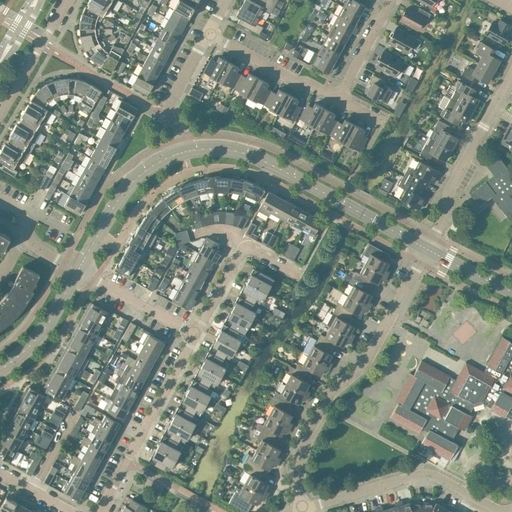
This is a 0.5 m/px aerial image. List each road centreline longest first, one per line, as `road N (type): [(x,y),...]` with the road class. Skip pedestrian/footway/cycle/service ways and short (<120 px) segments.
road 1 (residential): [(299,510),(297,464),(306,435),(329,393),(365,362),(427,250)]
road 2 (residential): [(97,235),(118,245),(140,207),(189,173),(223,168),(271,181)]
road 3 (residential): [(299,510),(418,476),(497,511)]
road 4 (residential): [(101,511),(195,334)]
road 5 (residential): [(427,250),(449,187),(511,74)]
road 6 (unclassified): [(338,99),(208,34)]
road 7 (residential): [(195,334),(78,269)]
road 8 (residential): [(182,152),(167,107),(208,34)]
road 9 (residential): [(0,112),(67,0)]
road 10 (unclassified): [(0,371),(45,329),(78,269)]
road 11 (unclassified): [(97,235),(138,176),(182,152)]
